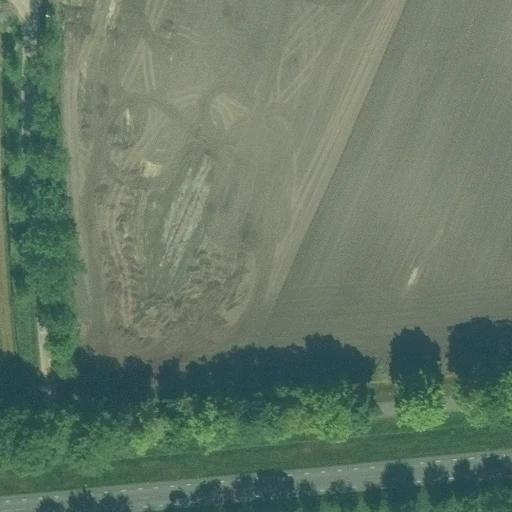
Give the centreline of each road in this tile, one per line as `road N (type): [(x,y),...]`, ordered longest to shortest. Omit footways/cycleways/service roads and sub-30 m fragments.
road 1 (secondary): [(511,463),(0,511)]
road 2 (unclassified): [(52,439),(511,396)]
road 3 (unclassified): [(52,439),(25,114),(31,0)]
